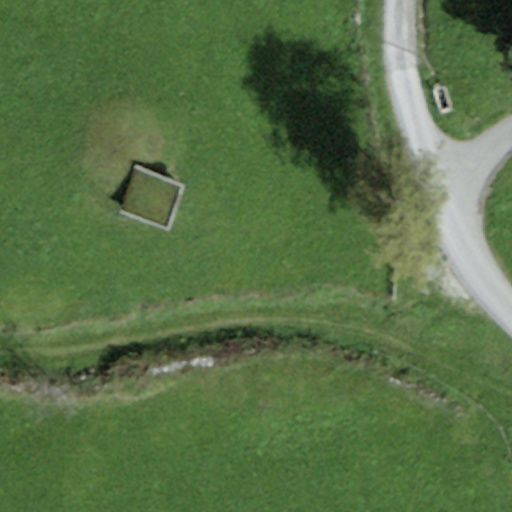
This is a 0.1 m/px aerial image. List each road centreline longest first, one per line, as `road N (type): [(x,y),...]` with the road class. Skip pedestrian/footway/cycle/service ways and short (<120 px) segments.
road 1 (residential): [(458,176),(432,148),(418,115),(401,0)]
road 2 (residential): [(511,308),(472,255),(458,176)]
